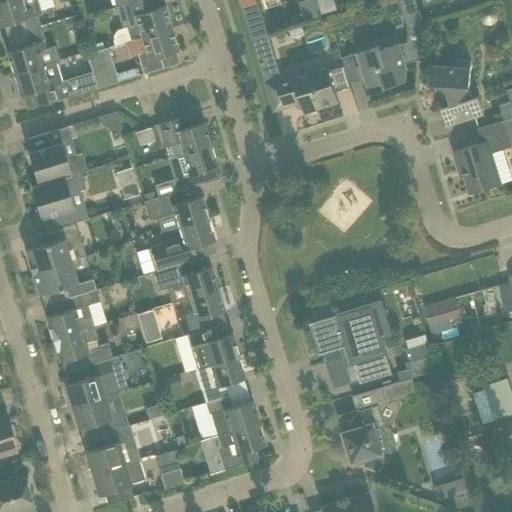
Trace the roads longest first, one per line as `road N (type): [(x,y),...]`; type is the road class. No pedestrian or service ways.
road 1 (residential): [(178,511),(273,487),(289,465),(289,429),(247,251),(257,172)]
road 2 (residential): [(511,228),(474,241),(444,235),(427,210),(409,145),(379,134),(257,172)]
road 3 (residential): [(63,511),(0,312)]
road 4 (residential): [(201,0),(257,172)]
